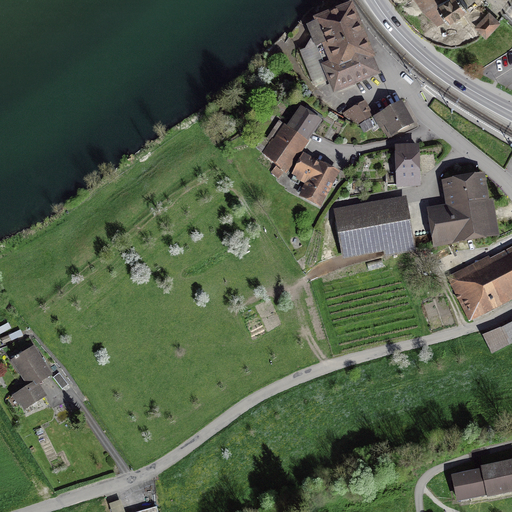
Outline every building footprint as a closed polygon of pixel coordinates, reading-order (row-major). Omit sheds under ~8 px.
[(437,19),(441,22),(443,19),(469,0),(420,0),(428,10),(433,15),(437,18),(437,19)] [(309,27),(335,90),(353,83),(353,84),(377,73),(367,50),(351,11),(353,10),(351,6),(347,8),(348,9),(341,12),(340,10),(338,11),(339,13),(330,17),(329,15),(327,16),(328,18),(319,21),(320,23),(309,27)] [(489,13),(476,27),(481,32),(486,36),(499,22),(489,13)] [(364,107),(345,116),(350,127),(369,118),(364,107)] [(401,109),(377,122),(386,139),(410,126),(401,109)] [(264,157),(285,171),(316,125),(299,113),(287,132),(282,129),(264,157)] [(369,121),(362,125),(365,131),(372,126),(369,121)] [(416,151),(396,152),(397,185),(418,184),(416,151)] [(335,178),(304,161),(294,178),(308,185),(302,198),(319,207),(335,178)] [(450,221),(430,224),(434,246),(495,238),(490,205),(485,206),(481,181),(445,186),(450,221)] [(404,206),(334,219),(341,258),(385,250),(386,255),(412,250),(404,206)] [(462,270),(447,278),(462,307),(465,305),(473,319),(510,300),(507,294),(511,291),(511,257),(467,280),(462,270)] [(428,263),(416,264),(416,274),(428,273),(428,263)] [(511,325),(486,339),(492,353),(511,342),(511,325)] [(13,364),(29,389),(13,400),(22,413),(43,399),(34,386),(48,377),(32,352),(13,364)] [(60,375),(54,379),(60,389),(67,385),(60,375)] [(511,469),(482,476),(487,498),(488,501),(511,495),(511,469)] [(482,476),(451,481),(455,504),(487,498),(482,476)]
